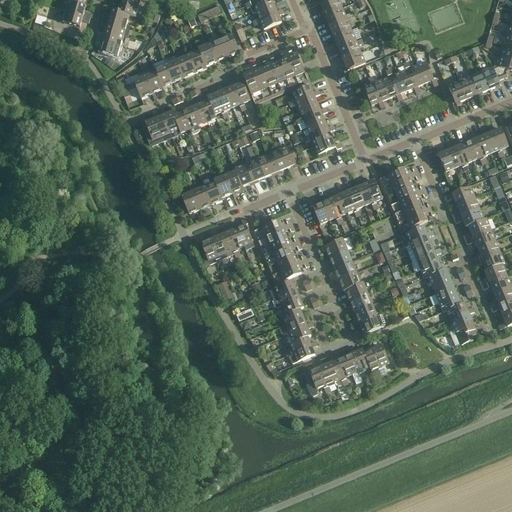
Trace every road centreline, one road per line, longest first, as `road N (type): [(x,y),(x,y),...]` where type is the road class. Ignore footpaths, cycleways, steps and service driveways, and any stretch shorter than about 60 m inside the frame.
road 1 (unclassified): [(269,511),(511,410)]
road 2 (residential): [(498,345),(414,141)]
road 3 (residential): [(364,161),(306,29)]
